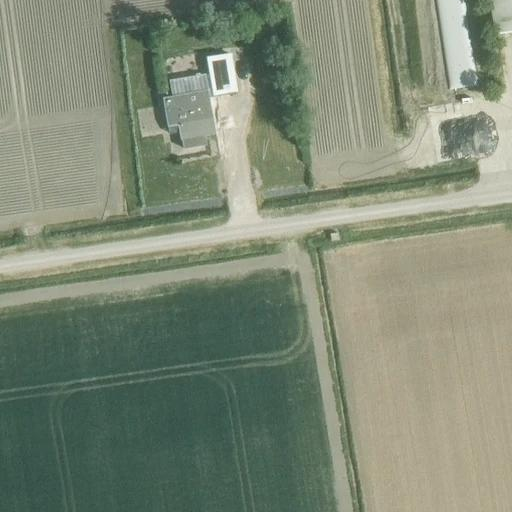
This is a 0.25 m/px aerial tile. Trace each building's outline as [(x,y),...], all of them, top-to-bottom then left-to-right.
[(511,0),(491,0),(496,34),(511,31),(511,0)] [(268,15),(273,56),(286,54),(280,13),(268,15)] [(124,44),(129,84),(139,83),(133,42),(124,44)] [(204,59),(209,97),(232,93),(228,70),(233,69),(231,55),(204,59)] [(483,82),(467,87),(471,99),(487,94),(483,82)] [(205,135),(214,133),(207,90),(162,98),(167,127),(177,125),(182,150),(207,145),(205,135)] [(487,107),(471,106),(471,99),(459,98),(457,135),(477,136),(478,122),(486,123),(487,107)]
